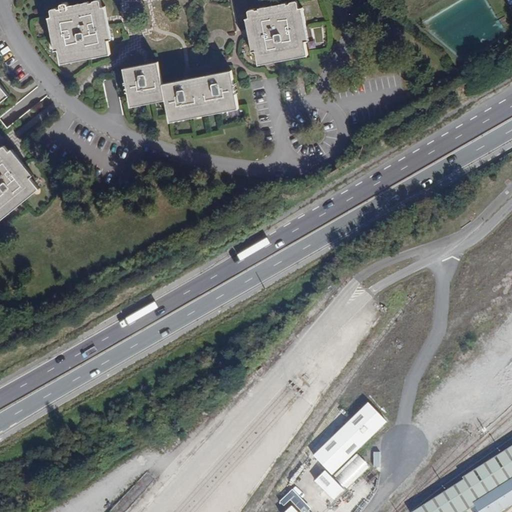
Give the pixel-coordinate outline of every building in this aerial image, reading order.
[(66,51),(68,62),(115,52),(113,41),(107,9),(105,2),(58,11),(60,19),(66,51)] [(311,54),(309,44),(302,10),(301,4),(253,13),(254,20),(261,53),(263,64),(311,54)] [(113,41),(116,40),(110,8),(107,9),(113,41)] [(307,9),(302,10),(309,44),(313,43),(307,9)] [(60,19),(56,20),(62,51),(66,51),(60,19)] [(257,54),(261,53),(254,20),(251,20),(257,54)] [(68,62),(68,64),(116,55),(115,52),(68,62)] [(263,64),(264,68),(312,58),(311,54),(263,64)] [(164,66),(163,63),(129,70),(129,73),(144,70),(164,66)] [(241,106),(236,75),(220,78),(177,87),(168,88),(168,85),(164,66),(144,70),(129,73),(135,104),(170,97),(171,101),(174,119),(241,106)] [(236,75),(235,72),(168,85),(168,88),(177,87),(220,78),(236,75)] [(135,104),(136,108),(171,101),(170,97),(135,104)] [(174,119),(175,123),(242,110),(241,106),(174,119)] [(10,150),(6,145),(0,149),(0,216),(1,218),(39,186),(32,177),(10,150)] [(32,177),(35,174),(13,148),(10,150),(32,177)] [(1,218),(2,220),(41,188),(39,186),(1,218)] [(356,453),(387,422),(368,402),(313,457),(326,470),(314,482),(323,491),(319,495),(330,506),(370,467),(356,453)] [(464,511),(475,505),(511,479),(511,447),(416,511),(464,511)] [(499,511),(511,504),(511,479),(475,505),(479,511),(499,511)] [(280,503),(288,508),(284,511),(316,511),(290,491),(280,503)]
